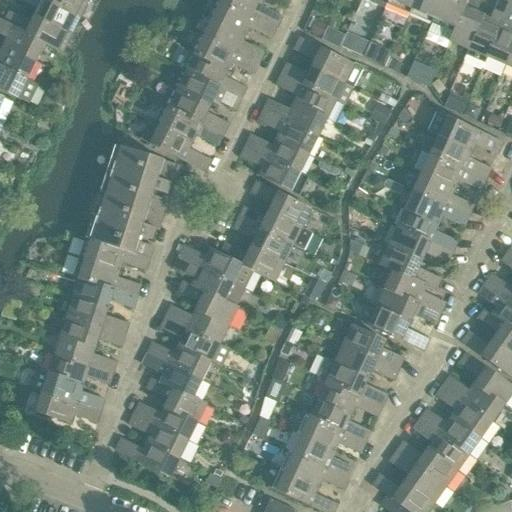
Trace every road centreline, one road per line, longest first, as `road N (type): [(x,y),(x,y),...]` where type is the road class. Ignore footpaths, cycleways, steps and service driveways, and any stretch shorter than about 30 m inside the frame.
road 1 (residential): [(90,498),(177,231),(209,190),(307,0)]
road 2 (residential): [(347,511),(436,361),(511,193)]
